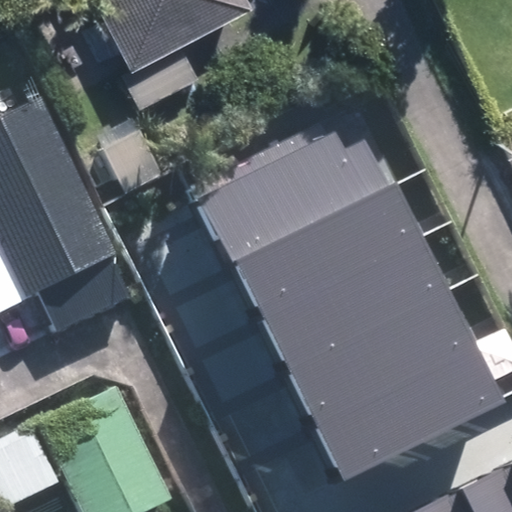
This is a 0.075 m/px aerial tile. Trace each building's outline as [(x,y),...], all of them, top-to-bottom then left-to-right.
[(144,107),(153,102),(199,77),(182,46),(257,6),(253,0),(98,0),(135,69),(126,74),(144,107)] [(29,92),(0,106),(0,254),(18,291),(33,283),(53,324),(125,288),(29,92)] [(361,119),(198,200),(231,265),(393,184),(361,119)] [(131,123),(96,142),(114,175),(148,156),(131,123)] [(511,130),(501,136),(511,157),(511,130)] [(393,184),(231,265),(258,320),(424,237),(397,183),(393,184)] [(450,290),(424,237),(258,320),(284,372),(450,290)] [(450,290),(284,372),(312,429),(479,346),(450,290)] [(505,398),(479,346),(312,429),(339,481),(505,398)] [(31,416),(77,511),(116,511),(160,491),(107,379),(31,416)] [(24,417),(0,428),(0,497),(51,474),(24,417)] [(511,511),(511,462),(460,488),(472,511),(511,511)] [(412,511),(472,511),(460,488),(412,511)]
